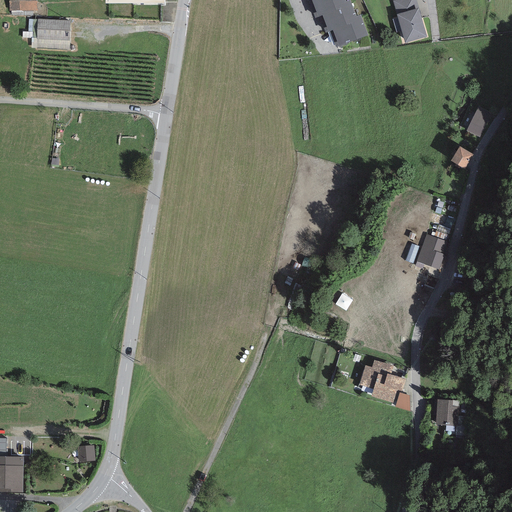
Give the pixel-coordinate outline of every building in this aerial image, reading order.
[(37,0),(9,0),(9,12),(38,11),(37,0)] [(344,0),(311,0),(316,12),(313,13),(315,18),(322,15),(341,8),(339,4),(346,2),(344,0)] [(350,0),(346,2),(339,4),(341,8),(322,15),(326,27),(323,28),(325,33),(332,30),(358,21),(356,16),(350,0)] [(415,0),(394,0),(392,1),(396,15),(418,8),(415,0)] [(396,15),(405,43),(427,37),(418,8),(396,15)] [(360,15),(356,16),(358,21),(332,30),(338,47),(368,35),(360,15)] [(71,22),(38,20),(37,48),(69,50),(71,22)] [(482,109),(470,133),(482,139),(494,114),(482,109)] [(461,149),(454,163),(467,169),(474,155),(461,149)] [(428,237),(420,262),(441,269),(449,244),(428,237)] [(344,298),(339,310),(349,314),(354,302),(344,298)] [(367,372),(363,388),(376,391),(375,398),(397,404),(403,381),(390,378),(392,369),(376,365),(374,373),(367,372)] [(401,394),(399,410),(411,411),(413,395),(401,394)] [(456,402),(441,402),(441,425),(462,424),(462,408),(456,409),(456,402)] [(0,491),(24,492),(24,458),(7,458),(7,442),(0,442),(0,491)] [(82,450),(83,463),(95,462),(95,449),(82,450)]
